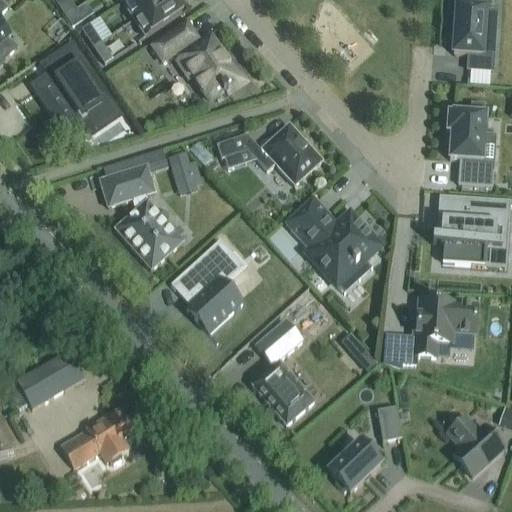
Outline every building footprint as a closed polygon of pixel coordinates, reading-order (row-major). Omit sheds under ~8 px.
[(132,22),(165,0),(130,0),(121,6),(132,22)] [(181,16),(170,0),(165,0),(132,22),(144,40),(181,16)] [(71,4),(60,11),(65,19),(76,12),(71,4)] [(0,57),(0,45),(8,37),(0,28),(0,17),(6,12),(0,5),(0,65),(4,61),(0,57)] [(454,29),(452,57),(468,58),(467,73),(492,75),(493,47),(494,32),(484,31),(485,12),(455,10),(455,13),(451,13),(450,29),(454,29)] [(76,12),(65,19),(73,31),(83,24),(76,12)] [(227,98),(245,86),(234,70),(230,72),(210,42),(198,50),(194,44),(196,43),(186,27),(151,50),(162,66),(175,57),(179,63),(177,65),(188,82),(192,80),(209,105),(221,96),(222,98),(226,96),(227,98)] [(81,33),(91,49),(100,44),(89,28),(81,33)] [(112,62),(100,44),(91,49),(104,68),(112,62)] [(70,51),(45,68),(53,79),(48,83),(78,128),(85,123),(93,135),(116,119),(70,51)] [(481,175),(485,119),(482,119),(483,108),(471,107),(470,118),(452,117),(452,118),(448,118),(447,136),(451,136),(449,164),(459,164),(458,189),(491,191),(492,175),(481,175)] [(216,149),(221,163),(246,155),(266,176),(274,169),(294,190),(321,165),(288,129),(260,154),(246,139),(216,149)] [(185,156),(167,162),(178,199),(196,194),(194,190),(200,188),(193,166),(188,167),(185,156)] [(146,205),(144,200),(154,197),(146,170),(99,185),(107,211),(132,204),(136,215),(114,234),(150,275),(182,246),(146,205)] [(510,205),(454,201),(452,232),(440,231),(440,241),(432,241),(432,248),(439,249),(443,249),(441,267),(470,269),(470,270),(506,272),(510,205)] [(327,219),(312,203),(285,228),(309,254),(306,257),(338,292),(354,277),(349,272),(353,269),(354,270),(358,267),(357,265),(360,262),(363,265),(379,250),(363,232),(364,231),(350,216),(335,231),(325,220),(327,219)] [(218,243),(168,287),(187,308),(184,311),(205,336),(239,306),(222,286),(241,269),(218,243)] [(475,310),(418,306),(416,336),(412,336),(412,344),(401,344),(401,342),(385,341),(383,369),(399,374),(400,368),(415,369),(415,361),(434,362),(435,347),(451,348),(452,337),(473,339),(475,310)] [(301,346),(284,326),(256,350),(274,371),(252,390),(285,430),(313,407),(278,366),(301,346)] [(349,339),(341,346),(366,375),(374,368),(349,339)] [(83,384),(67,356),(15,386),(31,414),(83,384)] [(382,446),(401,442),(396,411),(376,414),(382,446)] [(132,435),(119,413),(85,434),(86,435),(60,450),(73,472),(98,457),(98,458),(100,457),(106,467),(124,455),(117,444),(132,435)] [(459,452),(451,459),(456,464),(460,469),(471,482),(503,453),(483,431),(477,436),(464,422),(446,438),(459,452)] [(350,497),(382,468),(362,445),(329,474),(338,484),(335,486),(344,496),(347,493),(350,497)] [(176,470),(181,476),(185,472),(180,466),(182,464),(173,454),(164,463),(174,473),(176,470)]
